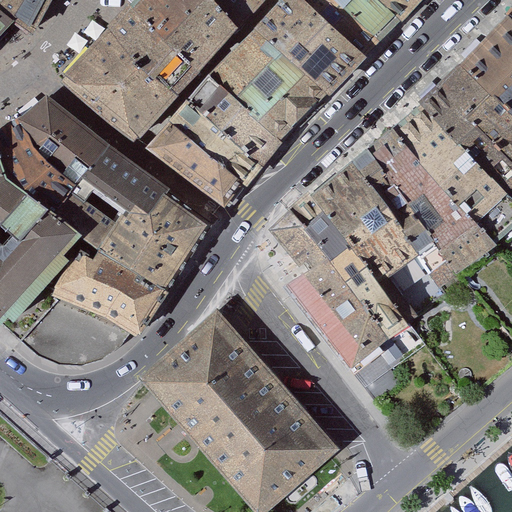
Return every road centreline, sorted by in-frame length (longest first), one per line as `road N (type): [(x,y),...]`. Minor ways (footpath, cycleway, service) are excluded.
road 1 (primary): [(233,238),(467,0)]
road 2 (primary): [(17,382),(50,397),(79,398),(104,386),(177,320),(233,238)]
road 3 (residential): [(398,473),(262,310),(233,238)]
road 4 (residential): [(233,238),(36,65)]
road 5 (unclassified): [(17,382),(29,409),(139,511)]
road 6 (unclassified): [(398,473),(511,379)]
